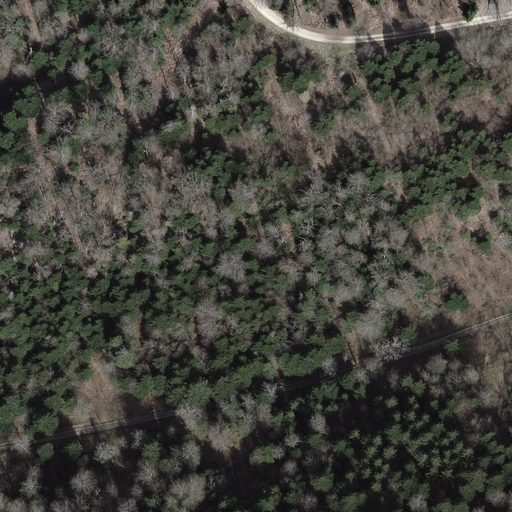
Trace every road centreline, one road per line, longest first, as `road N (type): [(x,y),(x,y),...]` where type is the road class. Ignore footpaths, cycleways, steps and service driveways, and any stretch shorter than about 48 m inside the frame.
road 1 (track): [(0,446),(299,384),(511,316)]
road 2 (track): [(378,39),(318,39),(274,23),(251,0)]
road 3 (track): [(378,39),(511,17)]
